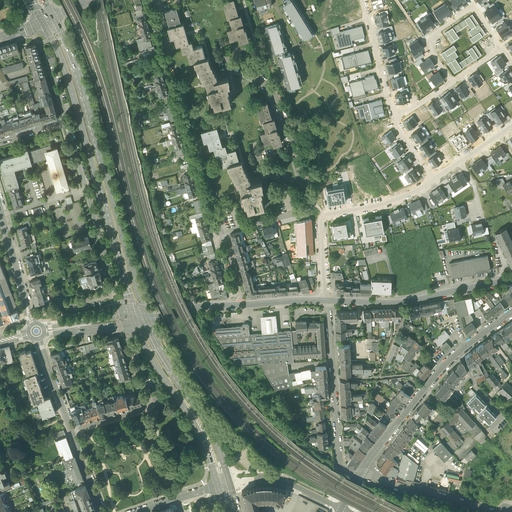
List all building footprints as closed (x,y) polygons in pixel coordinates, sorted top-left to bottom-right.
[(243,39),(244,40),(248,39),(245,28),(244,29),(243,25),(240,15),(238,16),(233,0),(229,0),(222,2),(223,3),(224,2),(225,6),(224,6),(226,15),(228,15),(229,18),(227,19),(229,18),(229,19),(231,18),(232,22),(231,22),(232,28),(227,29),(230,38),(233,37),(234,39),(238,37),(239,40),(243,39)] [(256,6),(257,5),(259,10),(259,9),(264,8),(267,7),(271,6),(270,0),(254,0),(255,2),(256,6)] [(291,1),(290,0),(284,4),(283,4),(285,8),(284,9),(287,13),(288,13),(293,19),(291,20),(294,25),(296,24),(297,27),(296,28),(298,27),(300,31),(298,31),(301,36),(303,35),(305,39),(311,35),(311,33),(313,32),(307,23),(305,24),(304,22),(305,21),(300,12),(298,13),(297,11),(298,10),(293,0),(291,1)] [(373,11),(378,10),(384,8),(382,0),(375,0),(370,1),(373,11)] [(467,3),(466,0),(465,0),(450,0),(457,10),(461,7),(460,7),(462,5),(463,6),(467,3)] [(444,4),(449,12),(452,10),(447,2),(444,4)] [(449,12),(444,4),(434,12),(435,14),(439,19),(440,21),(451,14),(449,12)] [(490,9),(485,12),(492,23),(496,20),(502,16),(495,5),(490,9)] [(165,12),(166,15),(167,18),(168,21),(168,24),(170,27),(180,24),(176,9),(173,10),(173,9),(170,10),(165,12)] [(137,19),(138,25),(147,22),(145,17),(144,17),(143,14),(137,16),(137,19)] [(388,24),(386,14),(379,16),(375,17),(376,19),(375,20),(376,24),(377,24),(378,26),(388,24)] [(472,14),(462,21),(466,26),(468,24),(471,29),(474,28),(479,24),(472,14)] [(428,15),(418,22),(424,31),(427,30),(432,27),(432,26),(434,25),(433,23),(428,15)] [(505,22),(504,22),(497,27),(496,28),(504,40),(511,34),(511,30),(509,25),(507,26),(505,22)] [(178,45),(180,44),(188,42),(184,28),(183,28),(181,24),(180,24),(170,27),(168,28),(170,34),(171,34),(172,38),(174,38),(175,41),(177,41),(178,45)] [(274,52),(275,53),(282,51),(285,50),(287,49),(284,50),(283,46),(284,46),(283,40),(281,41),(280,37),(282,37),(280,37),(279,33),(280,33),(279,28),(277,28),(276,24),(267,27),(268,28),(265,29),(268,39),(271,39),(271,41),(269,42),(272,52),(274,52)] [(340,34),(340,32),(338,26),(330,29),(331,36),(336,35),(340,34)] [(351,40),(365,37),(362,26),(352,29),(353,35),(350,35),(351,40)] [(456,33),(458,31),(455,26),(445,33),(452,43),(459,37),(456,33)] [(486,34),(481,28),(476,31),(474,28),(471,29),(469,30),(473,36),(472,37),(470,38),(473,43),(486,34)] [(336,35),(339,48),(352,44),(351,40),(350,35),(349,29),(340,32),(340,34),(336,35)] [(390,30),(384,32),(378,33),(381,42),(392,39),(390,30)] [(152,39),(150,33),(141,35),(142,38),(143,41),(146,41),(152,39)] [(143,41),(142,38),(136,40),(139,50),(148,48),(152,47),(150,41),(146,42),(146,41),(143,41)] [(414,55),(421,51),(423,49),(417,40),(410,46),(412,49),(411,50),(414,55)] [(191,62),(194,61),(204,58),(203,54),(204,54),(202,45),(194,48),(192,41),(188,42),(180,44),(182,49),(183,48),(184,52),(187,52),(189,59),(190,58),(191,62)] [(0,57),(19,52),(16,43),(0,47),(0,57)] [(26,47),(35,79),(45,76),(35,44),(26,47)] [(393,45),(382,48),(384,56),(395,53),(393,45)] [(454,51),(457,49),(454,45),(441,54),(445,60),(450,57),(453,60),(455,58),(457,57),(453,52),(454,51)] [(482,55),(475,45),(467,50),(471,55),(468,56),(472,62),(482,55)] [(368,50),(355,53),(358,66),(372,62),(368,50)] [(291,57),(290,53),(288,53),(282,55),(280,56),(280,57),(278,58),(281,69),(283,68),(284,70),(281,71),(285,81),(287,81),(287,83),(285,84),(287,89),(301,85),(300,82),(299,82),(298,79),(299,78),(298,79),(297,75),(298,75),(296,69),(295,70),(294,66),(295,66),(295,65),(294,66),(293,62),(294,62),(293,56),(291,57)] [(355,53),(341,57),(344,69),(358,66),(355,53)] [(501,56),(491,63),(496,70),(502,67),(506,64),(501,56)] [(206,58),(204,58),(194,61),(195,66),(196,66),(197,70),(198,70),(199,74),(200,74),(202,78),(203,78),(204,82),(206,82),(206,83),(210,98),(212,97),(213,101),(214,107),(222,104),(225,103),(226,105),(231,103),(228,94),(230,94),(228,89),(227,90),(226,86),(227,86),(229,85),(228,80),(227,81),(226,77),(227,77),(227,76),(214,80),(213,74),(212,74),(211,70),(210,70),(208,66),(206,63),(209,62),(208,57),(206,58)] [(423,62),(419,65),(425,73),(435,66),(429,58),(423,62)] [(448,63),(454,73),(464,67),(461,62),(458,63),(455,58),(453,60),(448,63)] [(399,62),(389,65),(387,66),(389,73),(391,73),(397,71),(401,70),(399,62)] [(22,63),(1,69),(1,71),(3,73),(3,74),(24,68),(22,63)] [(510,71),(509,69),(504,72),(499,75),(504,83),(509,80),(511,77),(511,74),(510,72),(511,71),(510,71)] [(439,72),(434,75),(430,78),(435,86),(444,80),(439,72)] [(153,76),(155,81),(163,79),(162,73),(153,76)] [(478,76),(477,74),(474,76),(473,75),(468,79),(469,80),(473,86),(476,83),(478,86),(483,83),(481,81),(478,76)] [(366,80),(368,90),(368,91),(378,88),(376,79),(375,79),(374,75),(364,77),(365,80),(366,80)] [(40,95),(40,94),(49,92),(45,76),(35,79),(40,95)] [(394,78),(391,79),(393,88),(397,87),(402,86),(404,85),(402,76),(399,77),(394,78)] [(9,82),(12,88),(22,83),(27,82),(28,81),(26,77),(9,82)] [(362,80),(349,83),(350,86),(351,91),(353,97),(365,94),(365,91),(362,81),(362,80)] [(22,83),(27,98),(32,97),(27,82),(22,83)] [(469,93),(466,89),(462,84),(455,88),(462,98),(469,93)] [(471,96),(471,97),(475,95),(470,88),(470,87),(466,89),(469,93),(471,96)] [(168,96),(166,89),(158,92),(160,98),(168,96)] [(40,94),(42,99),(42,102),(39,103),(34,104),(33,105),(34,108),(37,107),(45,105),(52,102),(49,92),(40,94)] [(409,101),(407,92),(400,93),(395,95),(398,104),(409,101)] [(442,98),(442,99),(447,105),(449,109),(458,103),(450,92),(442,98)] [(375,104),(369,105),(368,103),(372,119),(378,117),(377,114),(384,112),(382,105),(383,105),(381,99),(374,101),(375,104)] [(442,110),(439,106),(435,101),(428,106),(435,115),(442,110)] [(48,112),(49,114),(55,112),(52,102),(45,105),(47,112),(48,112)] [(276,142),(277,144),(282,142),(279,131),(277,132),(276,128),(277,128),(274,118),(272,119),(267,102),(256,105),(256,106),(258,105),(259,109),(257,110),(260,118),(261,118),(262,121),(261,122),(263,122),(264,122),(265,125),(264,125),(266,131),(260,132),(263,141),(267,140),(267,142),(272,140),(273,143),(276,142)] [(368,103),(355,106),(355,110),(358,109),(360,118),(365,117),(366,121),(372,119),(368,103)] [(499,107),(496,109),(491,113),(495,119),(498,124),(501,122),(503,120),(506,118),(502,112),(499,107)] [(29,127),(35,125),(32,116),(31,111),(24,113),(29,127)] [(47,114),(40,116),(42,123),(57,119),(55,112),(49,114),(47,115),(47,114)] [(22,129),(29,127),(24,113),(22,114),(21,113),(17,114),(18,116),(22,129)] [(35,125),(42,123),(40,116),(39,113),(32,116),(35,125)] [(19,130),(22,129),(18,116),(14,118),(14,119),(16,119),(19,130)] [(418,123),(413,116),(403,123),(408,130),(418,123)] [(493,126),(490,122),(485,116),(477,122),(480,126),(483,131),(484,132),(493,126)] [(19,130),(16,119),(14,119),(10,121),(11,123),(13,132),(19,130)] [(11,123),(5,125),(3,125),(3,127),(6,134),(13,132),(11,123)] [(176,126),(171,127),(169,128),(170,131),(171,134),(179,131),(177,125),(176,126)] [(212,148),(214,147),(222,145),(218,131),(216,131),(215,127),(201,131),(203,138),(205,137),(206,141),(208,141),(209,145),(210,144),(212,148)] [(423,138),(426,136),(421,128),(420,129),(411,135),(416,143),(423,138)] [(478,137),(472,128),(465,132),(471,142),(478,137)] [(381,137),(386,144),(391,141),(396,138),(391,131),(381,137)] [(466,145),(465,142),(460,135),(451,141),(458,151),(466,145)] [(393,144),(391,141),(386,144),(384,146),(386,149),(390,146),(393,144)] [(423,152),(425,155),(434,149),(429,141),(422,146),(420,147),(422,150),(421,150),(422,150),(423,152),(423,153),(423,152)] [(184,148),(182,142),(174,144),(175,150),(181,149),(184,148)] [(390,150),(391,151),(393,154),(395,157),(396,156),(403,152),(404,151),(401,147),(402,146),(400,143),(398,144),(392,148),(390,150)] [(225,165),(227,165),(237,162),(236,158),(238,157),(235,148),(227,151),(225,144),(222,145),(214,147),(215,152),(217,151),(218,155),(220,155),(222,162),(223,161),(225,165)] [(28,151),(31,162),(48,157),(48,158),(48,157),(53,155),(52,150),(50,145),(28,151)] [(499,159),(506,154),(500,147),(490,153),(492,155),(496,161),(499,159)] [(31,162),(30,159),(28,159),(27,157),(27,158),(25,152),(0,159),(0,163),(3,172),(14,169),(32,164),(31,162)] [(58,154),(53,155),(48,157),(58,190),(68,187),(58,154)] [(442,161),(437,154),(430,159),(428,160),(433,167),(442,161)] [(396,165),(400,170),(403,169),(403,170),(407,167),(413,163),(408,155),(402,160),(398,162),(399,163),(396,165)] [(490,165),(496,161),(492,155),(486,159),(488,162),(490,165)] [(477,173),(487,167),(485,164),(481,159),(472,165),(477,173)] [(240,189),(241,193),(252,190),(253,191),(260,189),(263,188),(262,185),(260,185),(259,181),(261,180),(260,180),(249,183),(247,178),(246,178),(245,174),(244,174),(243,170),(242,170),(241,166),(242,165),(241,160),(239,161),(237,162),(227,165),(228,169),(229,169),(230,174),(231,173),(233,178),(233,177),(235,182),(236,181),(237,186),(239,185),(239,186),(240,185),(241,189),(240,189)] [(18,181),(18,183),(30,180),(32,179),(34,177),(43,166),(46,164),(49,163),(48,161),(44,162),(40,165),(32,175),(30,177),(28,178),(18,181)] [(488,162),(485,164),(487,167),(490,171),(493,169),(490,165),(488,162)] [(411,181),(412,182),(421,175),(416,168),(414,170),(407,175),(411,181)] [(2,174),(7,189),(9,188),(9,189),(17,187),(17,186),(19,186),(18,183),(18,181),(14,169),(3,172),(4,173),(2,174)] [(183,177),(185,182),(193,179),(191,173),(183,176),(183,177)] [(452,180),(449,182),(449,183),(454,190),(455,191),(467,183),(460,174),(457,177),(456,176),(451,179),(452,180)] [(497,180),(500,187),(504,185),(503,184),(505,183),(503,178),(497,180)] [(373,181),(353,184),(356,199),(376,196),(373,181)] [(511,185),(511,183),(510,181),(505,183),(503,184),(504,185),(509,194),(511,192),(511,185)] [(449,183),(444,186),(447,191),(449,194),(454,190),(449,183)] [(329,192),(325,192),(328,204),(346,201),(343,185),(338,186),(338,187),(329,189),(329,192)] [(17,187),(9,189),(14,209),(23,206),(18,187),(17,187)] [(440,187),(430,194),(432,198),(436,204),(436,203),(446,197),(446,196),(444,193),(440,187)] [(263,197),(260,189),(253,191),(252,190),(241,193),(243,201),(245,201),(246,205),(248,210),(255,208),(259,207),(259,208),(264,207),(262,198),(263,197)] [(198,196),(196,190),(188,192),(188,193),(189,198),(198,196)] [(432,198),(428,200),(433,206),(437,204),(436,203),(436,204),(432,198)] [(420,200),(409,204),(413,214),(416,212),(417,213),(421,211),(421,210),(424,209),(422,204),(420,200)] [(464,206),(454,208),(456,218),(463,216),(466,216),(464,206)] [(42,207),(33,209),(35,215),(43,212),(42,207)] [(398,208),(398,209),(396,210),(401,221),(408,218),(407,216),(404,209),(403,208),(399,210),(398,208)] [(401,221),(396,210),(394,211),(394,210),(394,211),(390,213),(390,215),(393,222),(394,224),(396,223),(399,222),(401,221)] [(372,217),(372,219),(369,219),(368,217),(362,218),(365,234),(368,234),(368,235),(371,235),(371,233),(378,232),(378,233),(382,233),(381,231),(384,231),(381,215),(372,217)] [(196,220),(198,226),(206,223),(204,217),(196,220)] [(298,255),(307,255),(306,243),(312,243),(311,219),(297,223),(297,232),(298,245),(298,255)] [(345,222),(333,224),(335,236),(348,233),(347,230),(346,227),(346,225),(345,222)] [(446,224),(447,230),(456,228),(454,222),(446,224)] [(482,223),(471,225),(473,235),(481,233),(484,232),(483,228),(482,223)] [(331,233),(332,237),(336,236),(336,238),(348,236),(348,233),(335,236),(333,224),(331,224),(332,233),(331,233)] [(18,228),(20,237),(29,235),(27,230),(26,227),(26,226),(24,227),(18,228)] [(272,226),(262,228),(265,237),(275,235),(273,228),(272,226)] [(456,228),(447,230),(448,237),(449,242),(461,239),(459,228),(456,228)] [(495,233),(511,267),(511,266),(511,242),(505,228),(495,233)] [(211,240),(209,234),(201,236),(202,242),(204,242),(211,240)] [(29,244),(31,243),(29,235),(20,237),(23,245),(29,244)] [(72,242),(74,248),(75,251),(91,247),(88,237),(72,242)] [(363,251),(365,257),(379,253),(377,247),(363,251)] [(26,257),(28,265),(39,262),(40,262),(37,252),(31,254),(31,256),(26,257)] [(449,263),(452,278),(490,270),(487,255),(449,263)] [(281,265),(284,264),(282,260),(283,260),(282,257),(281,257),(279,257),(276,258),(277,263),(278,266),(281,265)] [(0,314),(0,322),(14,317),(19,315),(20,315),(20,314),(19,311),(0,261),(0,305),(2,312),(3,311),(4,313),(2,314),(1,314),(0,314)] [(208,263),(210,269),(219,267),(217,261),(208,263)] [(40,268),(39,262),(28,265),(31,275),(43,271),(46,270),(45,266),(42,267),(40,268)] [(83,265),(86,274),(99,270),(96,262),(88,264),(83,265)] [(248,272),(246,268),(241,269),(244,279),(252,277),(251,273),(249,274),(249,272),(248,272)] [(99,270),(86,274),(83,275),(84,277),(79,278),(81,284),(86,283),(88,287),(94,286),(94,287),(98,286),(97,285),(102,283),(101,279),(101,278),(100,273),(99,273),(99,270)] [(341,279),(341,283),(344,283),(345,281),(344,280),(342,273),(335,273),(335,278),(335,279),(341,279)] [(223,283),(222,277),(213,280),(214,283),(215,286),(217,285),(219,285),(223,283)] [(307,283),(310,291),(309,289),(313,287),(312,284),(313,283),(312,278),(305,280),(305,279),(307,283)] [(31,290),(40,287),(40,284),(41,284),(41,283),(40,279),(38,279),(31,281),(32,284),(30,285),(31,290)] [(303,292),(310,291),(307,283),(305,279),(301,281),(299,281),(303,292)] [(371,280),(371,284),(371,292),(391,292),(391,280),(371,280)] [(253,286),(252,282),(245,284),(249,297),(257,296),(256,289),(254,289),(253,289),(252,287),(253,286)] [(219,290),(217,285),(215,286),(214,283),(208,285),(209,289),(212,298),(221,296),(219,290)] [(344,284),(344,283),(341,283),(335,283),(335,289),(336,289),(336,294),(344,294),(344,284)] [(292,284),(287,285),(288,294),(293,293),(298,293),(297,284),(292,284)] [(348,285),(344,284),(344,294),(352,294),(352,286),(352,285),(348,285)] [(371,284),(363,284),(363,294),(371,295),(371,292),(371,284)] [(41,291),(40,287),(31,290),(33,296),(36,295),(36,297),(43,295),(42,295),(45,294),(44,290),(41,291)] [(63,289),(56,291),(59,299),(65,298),(63,289)] [(46,297),(45,294),(42,295),(43,295),(36,297),(33,298),(35,305),(45,303),(44,300),(46,299),(46,297)] [(470,313),(479,309),(479,308),(475,302),(471,297),(464,299),(454,302),(455,302),(456,309),(457,309),(459,317),(462,329),(463,329),(463,328),(471,322),(472,321),(473,319),(470,314),(470,313)] [(499,300),(506,308),(509,306),(503,298),(501,299),(499,300)] [(492,309),(489,310),(489,311),(494,317),(499,313),(490,301),(489,299),(486,301),(487,302),(492,309)] [(492,299),(490,301),(499,313),(505,309),(500,302),(497,305),(492,299)] [(442,314),(451,311),(448,300),(440,301),(442,310),(441,310),(442,314)] [(440,301),(432,303),(434,312),(434,313),(438,312),(438,311),(441,310),(442,310),(440,301)] [(431,313),(434,312),(432,303),(425,304),(418,306),(420,315),(423,314),(423,315),(426,314),(426,316),(427,315),(429,315),(429,314),(431,313)] [(415,316),(420,315),(418,306),(411,307),(412,311),(410,311),(410,315),(411,319),(416,318),(415,316)] [(392,319),(393,319),(394,319),(394,320),(395,320),(401,320),(401,309),(392,309),(392,319)] [(335,315),(336,331),(345,330),(346,330),(345,321),(357,321),(357,311),(336,311),(336,312),(336,315),(335,315)] [(484,315),(488,321),(494,317),(489,311),(487,312),(486,313),(484,315)] [(260,317),(261,334),(277,332),(275,315),(260,317)] [(317,331),(317,335),(318,346),(308,347),(298,347),(292,348),(293,358),(308,357),(319,357),(325,356),(325,345),(324,334),(324,330),(323,322),(319,322),(307,323),(306,321),(296,322),(296,331),(297,331),(317,330),(317,331)] [(463,329),(468,336),(476,330),(471,322),(463,328),(463,329)] [(258,364),(249,335),(249,326),(248,325),(247,324),(246,324),(244,324),(243,324),(243,325),(242,325),(242,326),(210,329),(235,366),(258,364)] [(402,332),(407,336),(411,329),(409,327),(407,325),(402,332)] [(504,328),(498,332),(506,343),(509,341),(508,341),(506,337),(509,335),(504,328)] [(434,340),(439,345),(444,341),(446,339),(450,336),(449,335),(444,330),(440,333),(441,334),(434,340)] [(291,331),(277,332),(261,334),(249,335),(258,364),(260,364),(271,363),(287,363),(294,362),(293,358),(292,348),(291,336),(291,331)] [(498,332),(492,337),(497,344),(501,342),(502,344),(505,349),(507,348),(509,346),(506,343),(498,332)] [(403,342),(410,347),(415,340),(408,335),(403,342)] [(108,345),(110,349),(121,346),(118,337),(104,340),(106,346),(107,346),(108,345)] [(492,337),(489,339),(494,345),(493,346),(495,349),(496,348),(499,346),(497,344),(492,337)] [(490,353),(495,349),(493,346),(494,345),(489,339),(483,343),(490,353)] [(406,353),(404,356),(409,360),(410,361),(422,346),(415,340),(410,347),(406,353)] [(446,353),(446,354),(452,348),(446,341),(440,347),(446,353)] [(406,353),(410,347),(403,342),(399,348),(402,350),(406,353)] [(487,354),(488,356),(491,354),(490,353),(483,343),(476,348),(482,357),(487,354)] [(340,362),(350,361),(351,361),(349,345),(339,346),(340,362)] [(112,353),(114,357),(123,354),(121,346),(110,349),(109,350),(110,354),(112,353)] [(0,362),(6,361),(6,362),(8,363),(12,362),(13,360),(12,357),(10,350),(4,352),(3,348),(0,348),(0,362)] [(471,352),(477,361),(479,359),(482,357),(476,348),(471,352)] [(19,354),(22,362),(33,358),(31,353),(30,350),(26,352),(25,350),(20,352),(21,354),(19,354)] [(51,354),(53,360),(61,357),(59,352),(51,354)] [(478,373),(482,371),(477,361),(471,352),(465,357),(469,367),(470,366),(474,363),(475,366),(478,372),(478,373)] [(401,362),(404,356),(400,353),(398,354),(396,359),(401,362)] [(115,365),(116,364),(125,362),(123,354),(114,357),(112,357),(115,365)] [(489,358),(497,368),(500,366),(494,359),(492,356),(489,358)] [(494,359),(500,366),(504,363),(499,356),(494,359)] [(53,360),(56,367),(65,364),(66,364),(67,363),(66,360),(64,361),(63,357),(61,357),(53,360)] [(22,362),(27,375),(35,372),(38,371),(33,358),(22,362)] [(481,362),(479,359),(477,361),(482,371),(484,375),(487,373),(485,369),(482,362),(481,362)] [(411,366),(413,364),(410,361),(409,360),(402,368),(407,372),(408,371),(408,370),(409,369),(408,368),(410,365),(411,366)] [(442,398),(444,399),(454,388),(453,387),(462,376),(463,377),(466,375),(465,374),(466,371),(467,371),(464,363),(461,360),(459,362),(459,363),(454,369),(453,368),(449,373),(448,373),(445,377),(446,377),(444,380),(444,381),(442,383),(442,382),(439,386),(439,387),(435,392),(442,398)] [(408,371),(411,373),(413,372),(415,368),(416,368),(418,366),(419,364),(415,361),(413,364),(411,366),(410,365),(408,368),(409,369),(408,370),(408,371)] [(116,364),(118,372),(128,369),(125,362),(116,364)] [(272,385),(290,381),(289,373),(287,363),(271,363),(260,364),(272,385)] [(417,372),(424,378),(431,369),(424,363),(420,368),(418,366),(416,368),(415,368),(413,372),(415,374),(417,372)] [(56,367),(59,376),(71,372),(69,367),(69,366),(68,366),(67,366),(66,364),(65,364),(56,367)] [(508,375),(500,366),(497,368),(497,369),(503,375),(502,376),(504,378),(508,375)] [(315,376),(327,375),(326,367),(316,368),(316,371),(316,373),(315,373),(315,372),(311,372),(311,369),(309,369),(301,371),(301,372),(300,373),(300,372),(295,373),(296,379),(303,378),(315,376)] [(351,375),(350,371),(350,368),(341,368),(341,376),(351,375)] [(130,377),(128,369),(118,372),(116,372),(119,381),(130,377)] [(475,374),(479,383),(486,378),(484,375),(482,371),(478,373),(478,372),(475,374)] [(24,376),(29,390),(40,386),(35,372),(27,375),(24,376)] [(72,376),(71,372),(59,376),(63,387),(72,383),(70,377),(72,376)] [(486,378),(493,387),(499,382),(492,373),(486,378)] [(303,378),(296,379),(290,381),(272,385),(275,391),(304,385),(303,378)] [(400,389),(403,390),(404,388),(401,386),(402,385),(398,382),(396,385),(400,389)] [(405,387),(404,388),(403,390),(410,396),(416,388),(409,382),(407,385),(406,384),(404,387),(405,387)] [(499,382),(493,387),(495,390),(496,391),(500,388),(502,386),(499,382)] [(499,391),(508,399),(510,397),(511,394),(511,387),(506,382),(501,388),(499,391)] [(34,403),(38,401),(45,399),(40,386),(29,390),(34,403)] [(349,388),(348,386),(340,387),(340,396),(350,395),(350,388),(349,388)] [(406,401),(410,396),(403,390),(400,389),(396,394),(406,401)] [(312,396),(313,400),(323,398),(329,397),(328,390),(319,390),(319,395),(316,395),(312,396)] [(372,395),(384,405),(387,401),(377,393),(374,390),(372,394),(372,395)] [(478,413),(486,405),(487,404),(482,400),(480,397),(480,398),(476,393),(475,393),(471,397),(466,402),(468,404),(476,411),(478,413)] [(399,410),(406,401),(396,394),(389,402),(391,404),(399,410)] [(107,414),(117,411),(114,400),(113,395),(108,396),(109,401),(104,402),(107,414)] [(117,411),(129,407),(126,397),(123,398),(123,395),(117,397),(117,399),(114,400),(117,411)] [(129,407),(142,404),(140,399),(139,396),(136,397),(135,395),(126,397),(129,407)] [(50,397),(45,399),(38,401),(44,417),(46,416),(47,416),(48,416),(53,414),(55,413),(50,397)] [(100,416),(107,414),(104,402),(103,401),(103,398),(95,400),(100,416)] [(324,405),(323,398),(313,400),(310,400),(310,402),(312,402),(312,407),(315,407),(323,406),(324,405)] [(93,418),(100,416),(95,400),(93,401),(92,403),(89,404),(93,418)] [(424,402),(417,410),(426,418),(429,415),(427,414),(429,411),(431,413),(434,411),(434,410),(432,406),(431,408),(424,402)] [(86,420),(93,418),(89,404),(85,405),(84,404),(81,405),(82,407),(86,420)] [(394,417),(399,410),(391,404),(386,411),(394,417)] [(476,411),(468,404),(467,406),(474,413),(476,411)] [(76,423),(86,420),(82,407),(79,408),(79,406),(78,405),(76,405),(70,407),(76,423)] [(486,405),(478,413),(477,415),(479,417),(486,424),(488,426),(497,417),(492,412),(493,412),(490,410),(486,405)] [(451,439),(453,442),(457,439),(460,436),(451,426),(459,418),(457,417),(464,411),(463,410),(461,407),(461,408),(440,428),(451,439)] [(317,417),(317,420),(318,420),(323,419),(325,419),(323,410),(316,411),(317,417)] [(423,421),(426,418),(417,410),(412,417),(419,423),(421,420),(423,421)] [(427,419),(432,423),(439,414),(435,411),(427,419)] [(468,430),(475,436),(481,430),(464,411),(457,417),(459,418),(451,426),(460,436),(468,430)] [(366,418),(375,425),(377,423),(375,421),(367,414),(366,418)] [(415,429),(417,430),(419,428),(417,426),(419,423),(412,417),(408,422),(415,429)] [(486,424),(479,417),(477,418),(484,425),(486,424)] [(365,422),(373,428),(375,425),(366,418),(365,422)] [(379,420),(377,423),(375,425),(382,431),(386,426),(379,420)] [(403,428),(411,434),(415,429),(408,422),(403,428)] [(382,431),(375,425),(373,428),(371,430),(378,436),(382,431)] [(360,430),(367,435),(369,433),(363,427),(360,430)] [(403,428),(392,442),(401,449),(412,435),(411,434),(403,428)] [(357,434),(364,439),(367,435),(360,430),(359,432),(357,434)] [(371,430),(369,433),(367,435),(374,441),(378,436),(371,430)] [(484,433),(481,430),(475,436),(481,444),(486,440),(484,438),(486,436),(484,433)] [(327,432),(326,432),(319,433),(318,433),(317,433),(317,437),(317,440),(328,439),(327,432)] [(374,441),(367,435),(364,439),(363,441),(370,446),(374,441)] [(63,451),(66,460),(73,456),(66,437),(66,436),(57,440),(55,440),(55,441),(56,441),(60,452),(63,451)] [(352,441),(359,447),(361,443),(355,437),(355,438),(352,441)] [(328,443),(328,439),(317,440),(318,444),(318,447),(326,447),(329,446),(329,443),(328,443)] [(452,448),(454,449),(457,446),(461,443),(457,439),(453,442),(451,439),(447,442),(452,448)] [(425,451),(427,448),(417,440),(412,445),(417,449),(416,451),(418,453),(421,456),(425,451)] [(350,445),(356,450),(359,447),(352,441),(350,445)] [(363,441),(361,443),(359,447),(366,452),(370,446),(363,441)] [(433,449),(444,462),(453,455),(441,441),(433,449)] [(400,451),(401,449),(392,442),(391,444),(400,451)] [(389,456),(392,458),(393,457),(391,456),(394,452),(395,451),(397,452),(396,452),(399,454),(400,451),(391,444),(389,446),(384,453),(389,456)] [(366,452),(359,447),(356,450),(355,452),(362,458),(366,452)] [(465,457),(469,461),(476,455),(472,450),(465,457)] [(355,452),(353,455),(351,458),(358,463),(362,458),(355,452)] [(380,468),(385,473),(395,461),(392,458),(389,456),(384,453),(378,461),(377,463),(377,465),(378,467),(380,468)] [(396,476),(413,481),(418,464),(404,453),(404,454),(403,454),(403,455),(400,465),(396,476)] [(75,456),(73,456),(66,460),(64,460),(69,472),(68,472),(72,483),(83,479),(75,456)] [(358,463),(351,458),(349,460),(347,464),(353,468),(355,467),(358,463)] [(385,473),(396,476),(400,465),(399,464),(395,461),(385,473)] [(459,485),(464,468),(449,463),(445,477),(446,477),(445,481),(459,485)] [(79,511),(95,511),(86,486),(78,488),(71,491),(72,494),(74,499),(79,511)] [(264,511),(265,511),(264,511),(265,511),(264,509),(263,508),(260,509),(257,502),(259,502),(261,502),(263,501),(266,501),(268,501),(270,502),(273,502),(275,502),(275,503),(276,503),(278,504),(279,503),(283,504),(283,502),(286,489),(284,489),(282,488),(279,488),(277,487),(274,487),(272,486),(269,486),(266,486),(264,486),(261,486),(259,487),(256,487),(254,487),(251,488),(249,489),(247,489),(244,490),(242,491),(247,511),(264,511)] [(292,492),(286,489),(283,502),(288,504),(292,492)] [(36,506),(37,510),(43,507),(43,508),(57,500),(58,499),(58,500),(60,499),(59,496),(36,505),(36,506)] [(75,510),(75,511),(79,511),(74,499),(71,500),(74,510),(75,510)] [(5,505),(4,503),(0,504),(0,511),(5,511),(8,511),(11,510),(9,506),(8,507),(7,505),(6,505),(5,505)]
